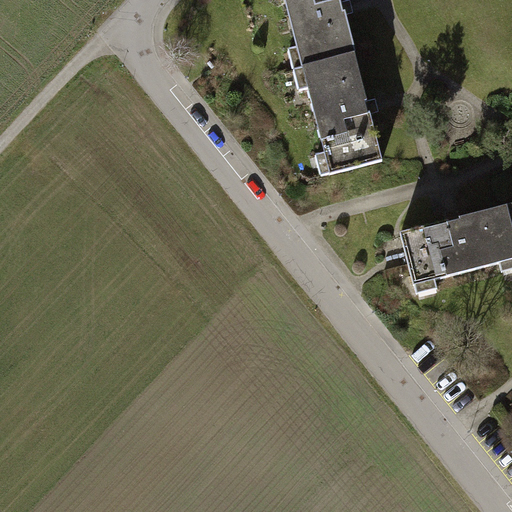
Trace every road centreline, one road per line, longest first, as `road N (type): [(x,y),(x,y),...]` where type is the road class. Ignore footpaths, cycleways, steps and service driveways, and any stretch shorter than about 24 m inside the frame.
road 1 (residential): [(500,511),(159,91),(131,33)]
road 2 (track): [(131,33),(88,51),(0,145)]
